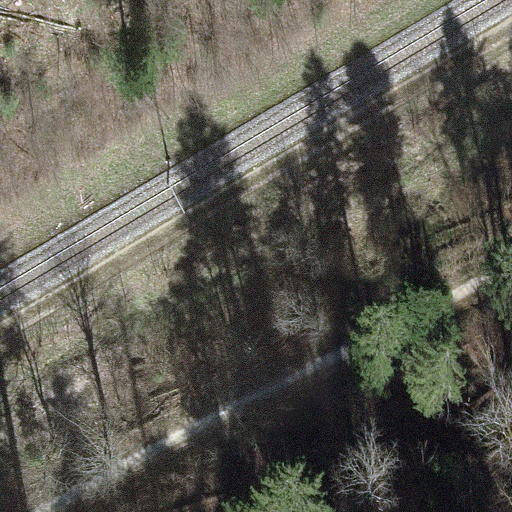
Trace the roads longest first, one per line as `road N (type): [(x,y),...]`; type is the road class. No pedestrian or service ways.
road 1 (track): [(0,332),(511,26)]
road 2 (track): [(511,256),(41,511)]
